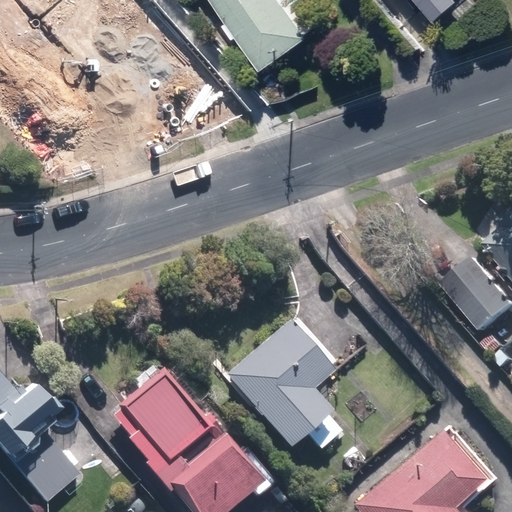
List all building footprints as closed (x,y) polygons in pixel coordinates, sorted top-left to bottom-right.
[(0,102),(0,103),(30,78),(21,66),(65,29),(39,0),(1,0),(0,1),(0,102)] [(295,0),(229,0),(283,59),(319,26),(295,0)] [(413,0),(433,23),(455,4),(451,0),(413,0)] [(511,214),(478,244),(511,282),(511,214)] [(440,283),(479,329),(511,303),(472,256),(440,283)] [(341,369),(293,315),(232,369),(294,438),(339,398),(326,383),(341,369)] [(0,369),(0,433),(51,490),(82,461),(0,369)] [(168,369),(117,413),(204,511),(205,511),(256,468),(168,369)] [(442,429),(360,500),(369,511),(456,511),(448,502),(481,474),(442,429)]
